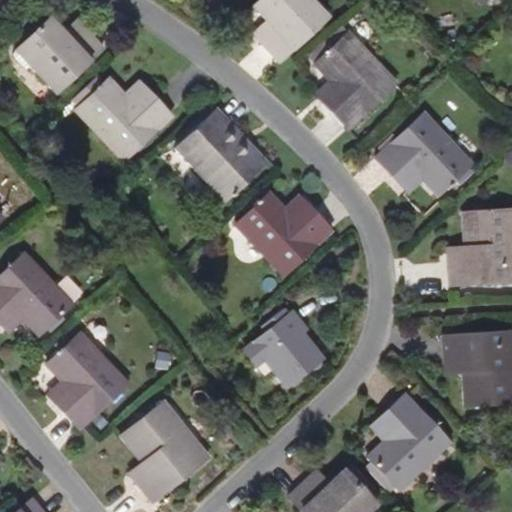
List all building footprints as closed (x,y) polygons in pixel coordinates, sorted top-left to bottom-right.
[(328,19),(310,0),(295,0),(294,1),(292,0),(261,0),(253,8),(269,25),(276,32),(263,44),(281,64),(328,19)] [(53,97),(101,52),(81,31),(68,43),(61,35),(47,20),(20,45),(35,61),(27,69),(53,97)] [(68,43),(81,31),(74,23),(61,35),(68,43)] [(263,44),(276,32),(269,25),(257,37),(263,44)] [(397,82),(349,31),(316,62),(331,78),(340,86),(325,100),(349,127),(397,82)] [(35,61),(20,45),(12,52),(27,69),(35,61)] [(325,100),(340,86),(331,78),(317,92),(325,100)] [(120,163),(169,118),(144,91),(129,105),(122,98),(106,80),(73,111),(120,163)] [(129,105),(144,91),(137,83),(122,98),(129,105)] [(248,145),(215,110),(207,118),(240,153),(248,145)] [(470,163),(423,111),(375,156),(400,183),(414,170),(422,179),(436,195),(470,163)] [(221,202),(264,162),(248,145),(240,153),(207,118),(173,150),(221,202)] [(408,192),(422,179),(414,170),(400,183),(408,192)] [(333,235),(307,207),(291,223),(283,214),(269,198),(235,228),(283,281),(333,235)] [(291,223),(307,207),(300,199),(283,214),(291,223)] [(511,281),(511,209),(458,213),(460,246),(461,258),(445,260),(447,286),(511,281)] [(461,258),(460,246),(445,247),(445,260),(461,258)] [(70,305),(23,253),(0,274),(0,325),(15,312),(23,320),(37,335),(70,305)] [(0,327),(7,335),(23,320),(15,312),(0,325),(0,327)] [(323,360),(296,325),(300,322),(292,312),(243,350),(256,366),(265,360),(286,388),(323,360)] [(77,429),(126,384),(78,332),(45,363),(61,381),(68,387),(53,401),(77,429)] [(511,404),(511,333),(442,338),(443,364),(460,363),(460,373),(462,408),(511,404)] [(460,373),(460,363),(443,364),(444,374),(460,373)] [(53,401),(68,387),(61,381),(47,393),(53,401)] [(400,494),(451,446),(406,397),(379,422),(392,436),(384,443),(367,458),(400,494)] [(206,458),(162,401),(118,435),(141,463),(147,471),(135,481),(151,502),(206,458)] [(384,443),(392,436),(379,422),(371,430),(384,443)] [(147,471),(141,463),(129,472),(135,481),(147,471)] [(351,511),(367,498),(343,472),(327,487),(319,495),(305,481),(288,498),(300,511),(351,511)] [(327,487),(314,473),(305,481),(319,495),(327,487)] [(368,511),(375,506),(367,498),(351,511),(368,511)] [(37,511),(29,500),(13,511),(37,511)]
